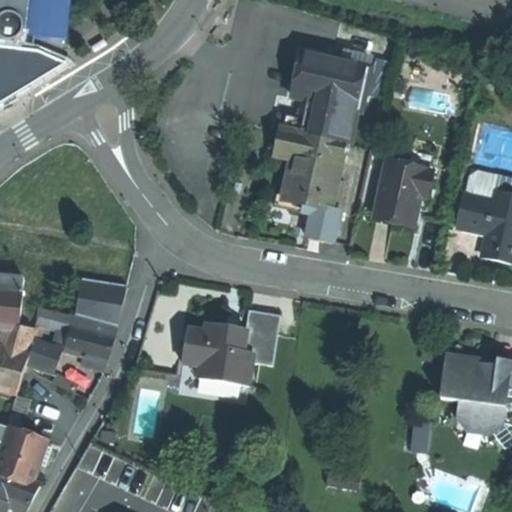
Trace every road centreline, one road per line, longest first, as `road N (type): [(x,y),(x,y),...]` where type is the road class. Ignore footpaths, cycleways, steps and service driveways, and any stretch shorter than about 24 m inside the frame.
road 1 (residential): [(511,314),(235,263),(168,230)]
road 2 (residential): [(168,230),(120,373),(38,511)]
